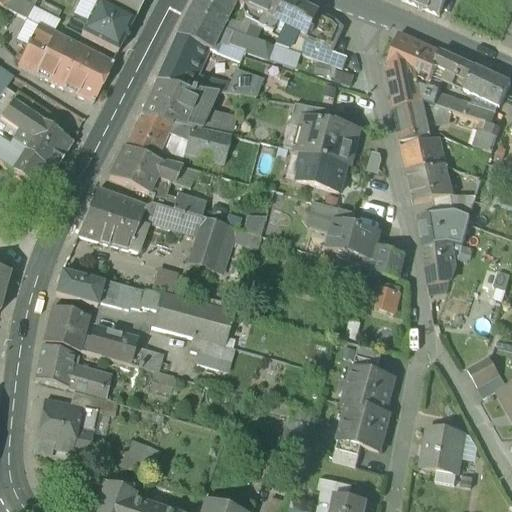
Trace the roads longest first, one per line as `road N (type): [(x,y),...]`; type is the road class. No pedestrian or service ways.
road 1 (residential): [(426,336),(360,9)]
road 2 (tertiary): [(38,263),(174,0)]
road 3 (tertiary): [(7,481),(38,263)]
road 4 (residential): [(426,336),(392,511)]
road 5 (residential): [(426,336),(511,485)]
road 6 (tertiary): [(360,9),(511,74)]
